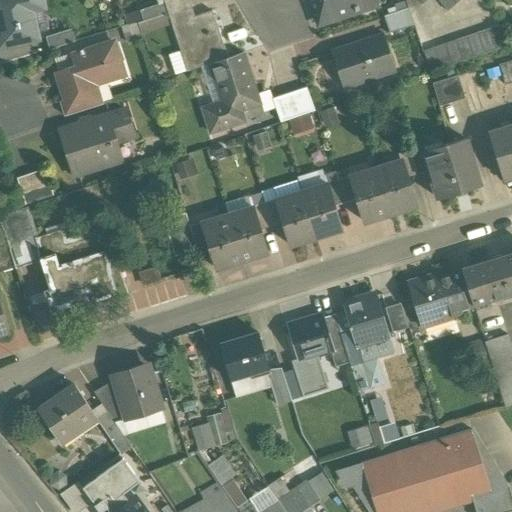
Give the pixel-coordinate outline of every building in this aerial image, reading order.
[(42,0),(0,0),(0,30),(3,47),(37,40),(30,10),(44,7),(42,0)] [(188,0),(175,0),(165,3),(169,15),(191,7),(188,0)] [(316,0),(318,4),(312,6),(319,26),(368,9),(364,0),(316,0)] [(435,0),(446,14),(462,0),(435,0)] [(165,3),(138,13),(142,24),(169,15),(165,3)] [(191,7),(169,15),(172,26),(172,27),(195,19),(191,7)] [(408,9),(383,17),(389,35),(414,26),(408,9)] [(195,19),(172,27),(187,74),(209,66),(228,60),(213,14),(195,19)] [(142,24),(138,25),(142,36),(172,26),(169,15),(142,24)] [(498,26),(423,52),(430,72),(505,47),(498,26)] [(70,30),(47,37),(51,50),(74,43),(70,30)] [(382,35),(331,53),(343,89),(394,72),(382,35)] [(114,43),(73,55),(76,66),(60,71),(68,99),(62,102),(66,117),(103,105),(97,85),(124,77),(114,43)] [(228,60),(209,66),(222,104),(201,110),(209,135),(244,123),(241,112),(260,106),(243,55),(228,60)] [(511,75),(508,62),(498,65),(504,85),(511,82),(511,75)] [(458,76),(432,84),(439,106),(465,98),(458,76)] [(306,88),(273,100),(280,123),(314,111),(306,88)] [(125,111),(64,130),(78,176),(119,163),(114,144),(133,137),(125,111)] [(511,126),(488,134),(502,179),(511,176),(511,126)] [(426,150),(425,151),(431,169),(440,198),(456,193),(457,196),(467,192),(466,190),(479,186),(464,138),(426,150)] [(424,145),(411,149),(418,173),(431,169),(425,151),(426,150),(424,145)] [(411,149),(399,153),(403,166),(404,165),(408,177),(418,173),(411,149)] [(403,166),(377,174),(390,214),(417,206),(408,177),(404,165),(403,166)] [(45,170),(18,178),(25,203),(53,195),(45,170)] [(354,181),(353,181),(358,199),(366,222),(390,214),(377,174),(354,181)] [(352,175),(338,180),(346,203),(358,199),(353,181),(354,181),(352,175)] [(338,180),(326,183),(328,190),(330,189),(335,206),(346,203),(338,180)] [(326,183),(301,191),(316,238),(342,230),(335,206),(330,189),(328,190),(326,183)] [(301,191),(277,199),(279,205),(278,206),(283,223),(290,246),(316,238),(301,191)] [(249,196),(226,202),(228,210),(251,204),(249,196)] [(277,199),(264,203),(271,227),(283,223),(278,206),(279,205),(277,199)] [(271,227),(264,203),(252,207),(254,212),(260,230),(271,227)] [(25,208),(0,216),(0,220),(9,250),(35,241),(25,208)] [(254,212),(229,220),(241,261),(267,253),(260,230),(254,212)] [(186,214),(163,221),(174,257),(197,250),(190,227),(186,214)] [(204,228),(203,229),(209,246),(216,269),(241,261),(229,220),(204,228)] [(202,223),(190,227),(197,250),(209,246),(203,229),(204,228),(202,223)] [(107,227),(36,249),(49,289),(43,291),(52,320),(95,306),(94,303),(109,298),(110,301),(128,296),(107,227)] [(6,247),(0,249),(0,272),(13,268),(6,247)] [(511,254),(463,269),(463,272),(474,306),(474,307),(511,295),(511,254)] [(463,272),(452,275),(462,310),(474,306),(463,272)] [(452,275),(440,279),(451,315),(449,316),(449,318),(463,313),(462,310),(452,275)] [(433,279),(428,276),(426,281),(409,286),(420,325),(449,316),(451,315),(440,279),(440,277),(433,279)] [(375,296),(359,301),(354,299),(351,304),(344,306),(351,328),(356,345),(387,335),(375,296)] [(0,300),(0,335),(10,333),(0,300)] [(323,315),(304,321),(301,320),(289,323),(288,326),(299,361),(318,355),(330,351),(333,350),(324,318),(323,315)] [(341,332),(335,315),(324,318),(333,350),(330,351),(335,368),(350,363),(341,332)] [(351,328),(341,332),(350,363),(351,366),(362,363),(356,345),(351,328)] [(257,334),(219,345),(230,381),(268,369),(257,334)] [(387,335),(356,345),(362,363),(377,359),(393,354),(387,335)] [(511,350),(507,335),(485,342),(504,407),(511,404),(511,350)] [(328,389),(318,355),(299,361),(293,363),(303,397),(328,389)] [(377,359),(362,363),(370,389),(385,385),(377,359)] [(149,368),(114,379),(115,380),(126,419),(161,408),(149,368)] [(283,373),(268,378),(276,405),(291,401),(283,373)] [(115,380),(94,392),(106,410),(115,423),(126,419),(115,380)] [(96,417),(74,385),(38,409),(61,443),(96,419),(95,417),(96,417)] [(96,417),(95,417),(96,419),(120,454),(131,446),(115,423),(106,410),(96,417)] [(395,422),(381,425),(385,441),(399,437),(395,422)] [(471,430),(348,469),(353,485),(370,511),(435,511),(473,500),(476,511),(502,511),(496,493),(508,489),(471,430)] [(205,431),(193,434),(198,449),(209,446),(205,431)] [(126,462),(117,469),(114,465),(83,488),(93,502),(95,504),(94,505),(99,511),(101,511),(106,508),(109,511),(112,511),(134,496),(129,489),(140,481),(126,462)] [(232,480),(223,487),(237,507),(246,501),(232,480)] [(276,481),(267,486),(278,501),(287,495),(276,481)] [(308,481),(298,488),(301,494),(310,507),(321,500),(308,481)] [(78,482),(60,494),(73,511),(79,511),(93,502),(83,488),(78,482)] [(218,484),(199,494),(203,502),(205,501),(223,491),(218,484)] [(287,495),(278,501),(282,507),(301,494),(298,488),(287,495)] [(223,491),(205,501),(213,511),(230,501),(223,491)] [(301,494),(282,507),(285,511),(302,511),(310,507),(301,494)] [(134,496),(112,511),(109,511),(106,508),(101,511),(146,511),(135,496),(134,496)] [(203,502),(184,511),(213,511),(205,501),(203,502)]
